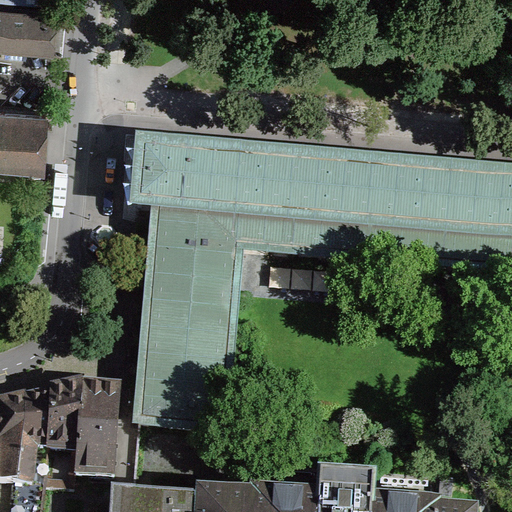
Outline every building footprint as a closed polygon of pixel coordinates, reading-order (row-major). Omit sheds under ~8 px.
[(0,161),(39,163),(40,165),(43,165),(43,162),(42,160),(44,118),(46,116),(46,113),(43,113),(41,114),(0,112),(0,44),(51,49),(54,16),(0,10),(0,161)] [(511,184),(162,154),(142,153),(140,174),(138,208),(157,210),(139,420),(139,426),(223,433),(237,263),(238,251),(256,253),(511,274),(511,184)] [(76,476),(83,388),(62,393),(52,395),(48,450),(71,452),(69,482),(45,481),(44,489),(74,491),(76,476)] [(114,479),(120,391),(95,389),(83,388),(76,476),(114,479)] [(48,450),(52,395),(34,399),(26,401),(17,485),(44,489),(45,481),(45,475),(33,474),(36,449),(48,450)] [(17,485),(26,401),(10,404),(0,406),(0,411),(0,482),(15,485),(17,485)] [(438,511),(439,508),(372,503),(373,482),(321,479),(320,500),(258,496),(259,479),(255,479),(255,481),(226,479),(224,497),(199,495),(198,501),(133,496),(112,495),(110,511),(438,511)] [(17,485),(15,485),(11,511),(41,511),(44,489),(17,485)]
